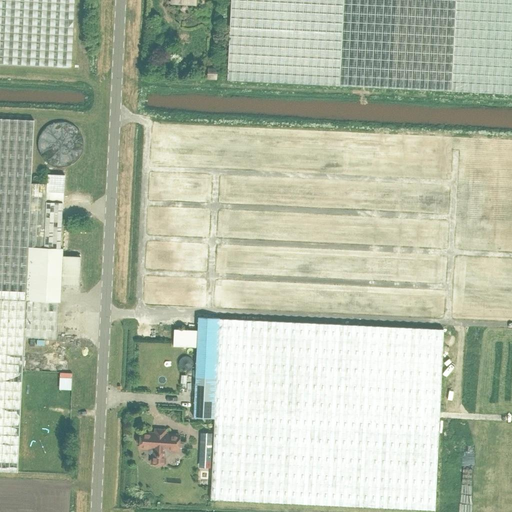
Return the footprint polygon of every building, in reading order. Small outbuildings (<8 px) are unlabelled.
[(0,0),(0,64),(71,68),(74,0),(0,0)] [(511,0),(230,0),(227,80),(511,93),(511,0)] [(217,69),(207,69),(207,79),(217,79),(217,69)] [(0,471),(17,472),(24,337),(31,184),(34,121),(0,119),(0,471)] [(63,123),(41,129),(39,144),(41,151),(43,140),(47,140),(54,139),(55,143),(76,145),(77,131),(76,128),(76,132),(74,124),(63,123)] [(31,184),(24,337),(40,338),(56,339),(57,315),(58,302),(60,302),(61,291),(61,286),(79,287),(80,257),(62,256),(63,249),(61,248),(59,248),(61,203),(63,203),(64,175),(47,174),(47,184),(31,184)] [(173,346),(197,347),(195,377),(216,378),(214,419),(210,500),(435,510),(444,330),(219,319),(219,318),(198,317),(198,331),(174,330),(173,346)] [(60,372),(60,389),(72,389),(72,372),(60,372)] [(195,377),(194,418),(214,419),(216,378),(195,377)] [(179,435),(141,433),(141,436),(139,436),(138,437),(138,438),(137,439),(137,440),(137,441),(137,442),(137,443),(138,444),(139,445),(140,445),(140,448),(148,449),(148,451),(148,453),(150,454),(152,454),(151,463),(164,464),(165,455),(167,455),(169,454),(169,452),(169,450),(178,451),(179,435)] [(211,455),(212,434),(202,433),(201,454),(211,455)]
